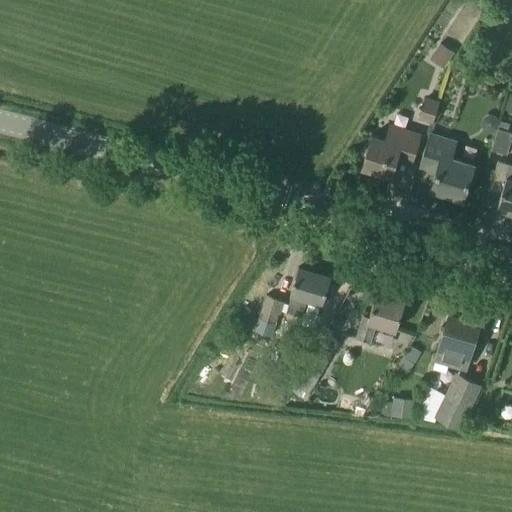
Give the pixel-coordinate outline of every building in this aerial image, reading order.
[(437,43),(432,59),(446,64),(452,48),(437,43)] [(425,96),(419,116),(432,120),(438,100),(425,96)] [(372,134),(362,166),(391,175),(397,153),(413,158),(420,134),(390,124),(385,139),(372,134)] [(511,131),(498,127),(491,149),(506,153),(508,146),(511,147),(511,131)] [(429,132),(418,167),(435,172),(431,188),(463,198),(474,163),(451,156),(455,141),(429,132)] [(496,208),(511,212),(511,163),(498,159),(489,189),(501,193),(496,208)] [(330,277),(298,267),(290,294),(293,295),(288,311),(302,315),(306,299),(322,304),(330,277)] [(405,299),(377,291),(369,316),(363,314),(356,337),(369,341),(375,323),(396,329),(405,299)] [(271,333),(283,301),(266,295),(255,328),(271,333)] [(436,358),(449,362),(466,367),(468,361),(479,322),(448,313),(440,340),(441,340),(436,358)] [(338,342),(324,333),(290,389),(305,398),(338,342)] [(274,366),(298,374),(303,360),(278,352),(274,366)] [(461,427),(482,383),(455,370),(434,414),(461,427)] [(392,416),(401,417),(414,418),(416,398),(393,396),(392,416)]
